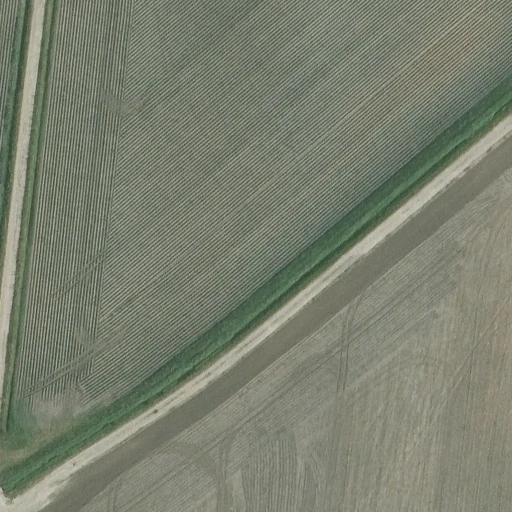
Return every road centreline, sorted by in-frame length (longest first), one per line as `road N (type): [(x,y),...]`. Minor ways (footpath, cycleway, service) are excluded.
road 1 (track): [(0,497),(133,430),(511,114)]
road 2 (track): [(37,0),(0,325)]
